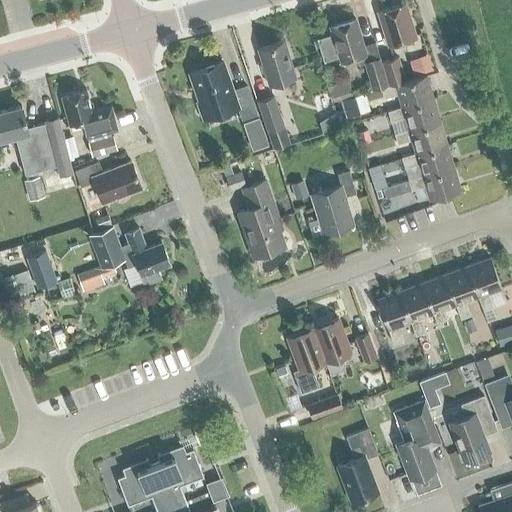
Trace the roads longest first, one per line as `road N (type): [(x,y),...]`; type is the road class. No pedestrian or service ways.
road 1 (residential): [(511,210),(230,310)]
road 2 (unclassified): [(230,310),(129,30)]
road 3 (residential): [(41,441),(234,364)]
road 4 (unclassified): [(288,511),(234,364)]
road 5 (tertiary): [(0,66),(129,30)]
road 6 (residential): [(41,441),(0,324)]
road 7 (tertiary): [(129,30),(247,0)]
